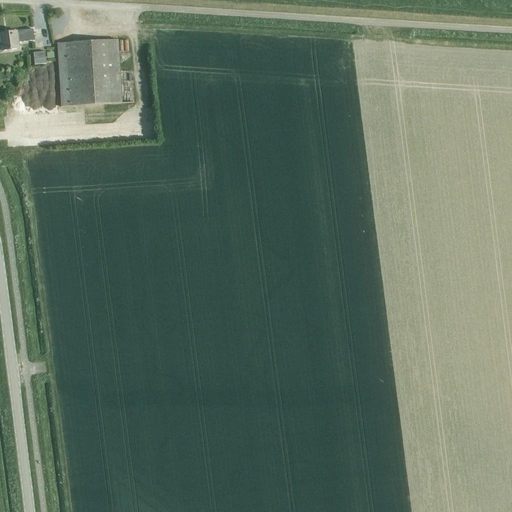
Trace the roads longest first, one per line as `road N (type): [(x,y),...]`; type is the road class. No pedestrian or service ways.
road 1 (unclassified): [(511,31),(0,0)]
road 2 (secondary): [(30,511),(0,271)]
